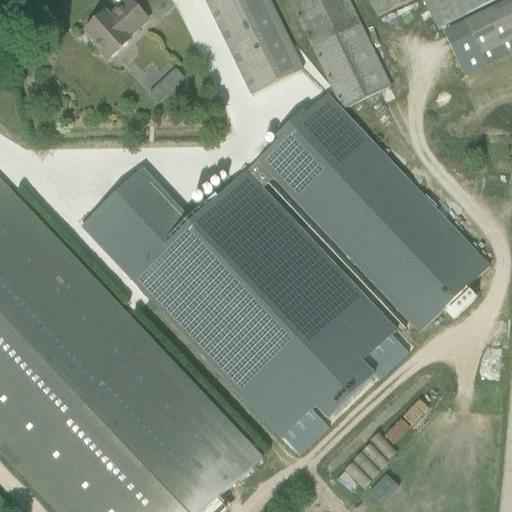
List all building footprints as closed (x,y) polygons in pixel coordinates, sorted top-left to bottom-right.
[(269,0),(204,0),(241,74),(248,89),(252,97),(305,72),(269,0)] [(423,0),(438,31),(503,0),(289,0),(344,112),(390,90),(346,0),(368,0),(377,19),(414,0),(423,0)] [(148,22),(129,1),(110,19),(105,14),(85,33),(97,45),(94,47),(108,62),(130,42),(128,40),(148,22)] [(511,57),(511,3),(443,38),(464,81),(511,57)] [(175,71),(166,80),(176,90),(185,82),(175,71)] [(327,100),(256,167),(269,181),(415,336),(429,323),(433,327),(441,320),(448,328),(473,304),(466,297),(477,287),(472,282),(486,269),(327,100)] [(397,332),(248,174),(193,225),(144,173),(83,230),(282,441),(316,409),(332,426),(380,381),(364,364),(397,332)] [(262,460),(0,182),(0,453),(55,511),(226,511),(217,502),(262,460)]
